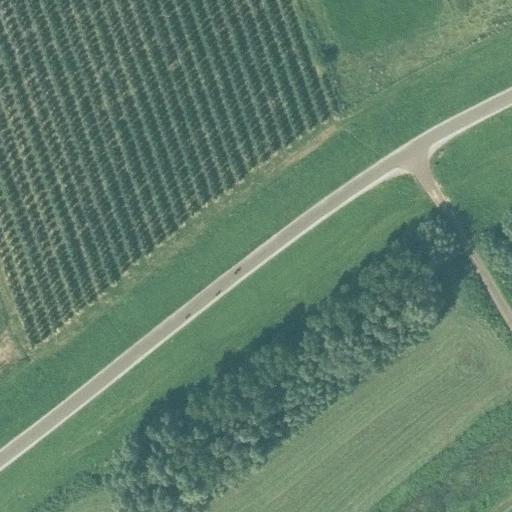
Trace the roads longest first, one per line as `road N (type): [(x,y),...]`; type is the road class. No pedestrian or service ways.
road 1 (unclassified): [(0,465),(415,151)]
road 2 (unclassified): [(415,151),(511,322)]
